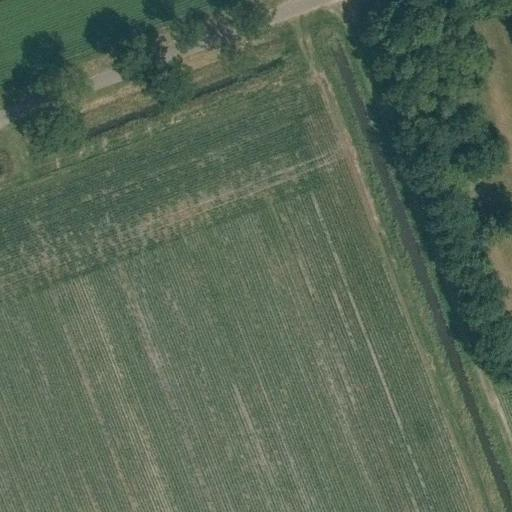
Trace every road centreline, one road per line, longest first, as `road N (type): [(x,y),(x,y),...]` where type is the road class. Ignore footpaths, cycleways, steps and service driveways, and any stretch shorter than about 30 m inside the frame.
road 1 (track): [(347,0),(511,422)]
road 2 (unclassified): [(0,118),(316,0)]
